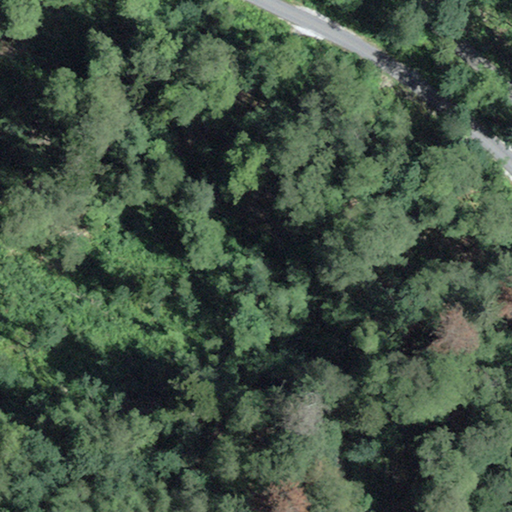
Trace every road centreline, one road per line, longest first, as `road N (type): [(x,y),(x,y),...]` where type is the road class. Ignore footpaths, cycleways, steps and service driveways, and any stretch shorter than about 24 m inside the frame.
road 1 (unclassified): [(265,0),(377,53),(511,161)]
road 2 (unclassified): [(511,90),(413,0)]
